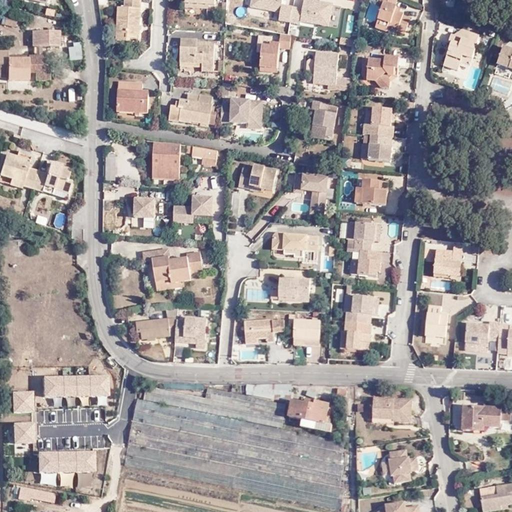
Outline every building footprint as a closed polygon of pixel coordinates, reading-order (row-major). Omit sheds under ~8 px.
[(141,37),(142,0),(124,0),(124,5),(118,5),(117,39),(129,39),(129,36),(141,37)] [(216,10),(216,0),(186,0),(186,5),(209,7),(209,10),(216,10)] [(283,3),(283,0),(250,0),(249,8),(280,11),(278,20),(291,22),(293,4),(283,3)] [(323,0),(304,0),(304,6),(295,6),(293,21),(330,24),(333,1),(323,0)] [(380,0),(383,1),(377,22),(391,26),(391,24),(398,27),(397,30),(405,32),(410,15),(401,12),(402,10),(395,8),(396,5),(395,5),(396,0),(380,0)] [(3,25),(15,27),(17,18),(5,16),(3,25)] [(391,26),(377,22),(375,26),(389,31),(391,26)] [(462,55),(473,58),(477,45),(475,44),(480,32),(463,25),(460,34),(451,30),(448,39),(452,40),(444,62),(459,67),(461,59),(462,55)] [(280,45),(292,46),(294,33),(280,31),(280,41),(271,40),(270,43),(263,43),(261,63),(278,65),(280,45)] [(32,47),(38,47),(57,48),(57,32),(29,32),(29,47),(32,47)] [(272,40),(272,35),(258,35),(257,51),(262,51),(263,43),(270,43),(271,40),(272,40)] [(358,41),(358,38),(340,35),(339,41),(352,43),(357,44),(358,41)] [(204,70),(225,71),(226,59),(216,58),(216,41),(203,40),(203,38),(183,37),(182,61),(203,62),(204,66),(204,70)] [(499,62),(511,67),(511,47),(506,45),(499,62)] [(328,84),(327,87),(350,90),(352,77),(336,76),(338,51),(316,50),(316,58),(315,72),(314,82),(328,84)] [(398,73),(401,55),(387,53),(386,58),(370,56),(369,77),(377,78),(386,86),(391,87),(391,79),(389,76),(392,72),(398,73)] [(40,71),(40,60),(24,59),(24,60),(4,60),(4,56),(0,55),(0,77),(3,78),(3,81),(24,81),(24,70),(30,70),(40,71)] [(315,72),(316,58),(309,58),(308,60),(307,70),(308,72),(315,72)] [(46,71),(40,71),(30,70),(30,81),(46,81),(46,71)] [(224,75),(223,96),(236,96),(237,75),(224,75)] [(117,106),(148,108),(149,88),(141,87),(142,79),(119,77),(117,106)] [(327,91),(327,87),(328,84),(314,82),(313,91),(327,91)] [(194,117),(193,119),(216,123),(218,111),(213,110),(215,96),(201,93),(201,94),(201,98),(190,97),(182,96),(181,97),(177,97),(177,102),(173,101),(171,118),(181,120),(182,115),(194,117)] [(329,97),(314,95),(311,114),(316,115),(314,134),(333,137),(337,109),(328,108),(329,97)] [(223,100),(223,119),(248,120),(248,115),(262,116),(264,98),(235,97),(234,102),(227,101),(223,100)] [(365,122),(364,133),(371,133),(387,135),(395,136),(396,124),(392,124),(392,109),(374,107),(373,123),(365,122)] [(316,115),(311,114),(307,132),(314,134),(316,115)] [(387,143),(387,135),(371,133),(371,142),(362,142),(361,157),(392,160),(392,143),(387,143)] [(154,174),(181,175),(182,139),(156,139),(154,174)] [(217,162),(219,147),(189,142),(188,148),(194,150),(194,152),(204,153),(203,160),(217,162)] [(20,183),(30,186),(34,172),(24,169),(27,160),(4,153),(0,165),(0,173),(9,177),(21,181),(20,183)] [(34,172),(30,186),(63,197),(69,179),(65,178),(67,172),(57,169),(58,164),(48,161),(44,175),(34,172)] [(252,182),(265,185),(274,187),(278,166),(256,161),(255,166),(244,164),(240,183),(251,186),(252,182)] [(57,169),(67,172),(69,167),(58,164),(57,169)] [(434,174),(444,177),(446,170),(436,167),(434,174)] [(303,191),(303,188),(303,173),(296,173),(295,190),(303,191)] [(303,173),(303,188),(314,189),(313,211),(326,212),(328,175),(303,173)] [(19,188),(20,183),(21,181),(9,177),(7,184),(19,188)] [(364,187),(363,202),(388,205),(390,181),(365,179),(364,187)] [(195,212),(213,212),(214,193),(195,192),(194,203),(175,202),(174,218),(194,219),(195,212)] [(135,213),(155,214),(156,195),(136,195),(135,213)] [(291,202),(291,211),(309,211),(309,202),(291,202)] [(212,239),(213,216),(195,215),(195,238),(212,239)] [(425,228),(434,229),(435,217),(426,216),(425,228)] [(348,247),(361,249),(371,250),(371,240),(375,240),(376,224),(376,219),(357,218),(356,222),(355,238),(349,237),(348,247)] [(341,237),(349,237),(355,238),(356,222),(341,221),(341,237)] [(318,252),(319,237),(287,234),(286,232),(274,231),(273,247),(285,248),(285,253),(295,254),(295,256),(302,257),(303,250),(318,252)] [(173,279),(186,278),(192,276),(191,270),(204,267),(200,248),(188,249),(188,252),(171,254),(170,245),(143,248),(145,257),(155,256),(157,279),(173,277),(173,279)] [(455,261),(463,261),(464,246),(456,245),(455,250),(455,261)] [(382,269),(383,251),(371,250),(361,249),(360,259),(352,258),(350,273),(378,276),(378,268),(382,269)] [(453,274),(453,278),(463,279),(464,267),(462,266),(463,261),(455,261),(455,250),(437,249),(435,272),(453,274)] [(378,280),(389,283),(392,272),(381,269),(378,280)] [(291,296),(310,298),(310,279),(281,276),(280,298),(290,299),(291,296)] [(187,282),(186,278),(173,279),(173,277),(157,279),(158,286),(187,282)] [(437,281),(438,289),(451,289),(451,281),(437,281)] [(246,290),(247,301),(268,299),(267,288),(246,290)] [(347,310),(346,320),(368,322),(370,312),(372,296),(344,294),(343,311),(347,310)] [(380,296),(372,296),(370,312),(378,313),(380,296)] [(167,312),(177,311),(177,303),(166,304),(167,312)] [(427,337),(448,338),(450,312),(442,311),(443,307),(429,306),(427,337)] [(194,332),(206,334),(208,316),(187,313),(187,315),(177,313),(177,311),(167,312),(134,316),(136,329),(139,329),(140,335),(169,332),(168,327),(176,327),(175,336),(193,339),(194,332)] [(296,336),(320,337),(321,320),(300,320),(300,312),(296,312),(296,316),(291,316),(290,323),(296,323),(296,336)] [(274,329),(274,318),(274,317),(245,319),(246,335),(257,335),(266,335),(266,338),(274,338),(274,329)] [(285,318),(274,318),(274,329),(285,330),(285,318)] [(495,349),(500,350),(502,321),(491,319),(490,323),(468,322),(466,340),(489,341),(489,338),(496,339),(495,349)] [(371,343),(373,322),(368,322),(346,320),(346,331),(343,331),(341,349),(365,351),(365,343),(371,343)] [(511,321),(502,321),(500,350),(508,350),(508,353),(511,353),(511,327),(511,328),(511,325),(511,321)] [(205,341),(206,334),(194,332),(193,339),(205,341)] [(320,345),(320,337),(296,336),(295,343),(320,345)] [(489,350),(489,341),(466,340),(465,347),(489,350)] [(292,397),(292,385),(246,384),(246,396),(292,397)] [(202,416),(282,430),(286,406),(207,391),(205,403),(202,416)] [(144,405),(202,416),(205,403),(146,392),(144,405)] [(343,394),(334,393),(333,404),(338,404),(338,400),(342,400),(343,394)] [(305,404),(294,402),(291,419),(303,421),(325,424),(328,404),(305,402),(305,404)] [(390,418),(390,423),(390,425),(408,425),(409,403),(371,402),(370,418),(390,418)] [(511,408),(462,408),(462,431),(483,431),(483,427),(500,427),(500,422),(511,422),(511,408)] [(331,424),(325,424),(303,421),(302,429),(329,432),(331,424)] [(32,463),(33,448),(19,448),(18,463),(32,463)] [(412,476),(411,463),(408,463),(405,461),(404,455),(388,457),(389,467),(388,467),(389,480),(392,480),(393,488),(409,485),(408,477),(412,476)] [(59,494),(10,483),(9,487),(12,488),(10,497),(16,498),(17,494),(56,502),(59,494)] [(511,488),(509,489),(495,492),(497,501),(488,502),(481,503),(482,511),(500,511),(506,509),(511,508),(511,488)] [(497,501),(495,492),(487,493),(488,502),(497,501)]
